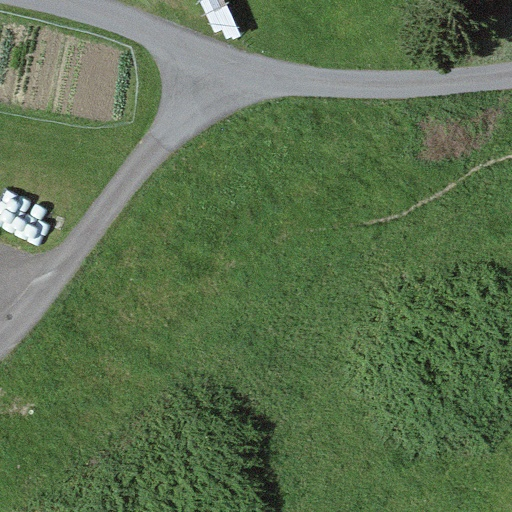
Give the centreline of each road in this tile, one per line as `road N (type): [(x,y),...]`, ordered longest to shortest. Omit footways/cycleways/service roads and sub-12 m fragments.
road 1 (track): [(221,75),(0,345)]
road 2 (track): [(511,73),(387,85),(221,75)]
road 3 (track): [(221,75),(43,0)]
